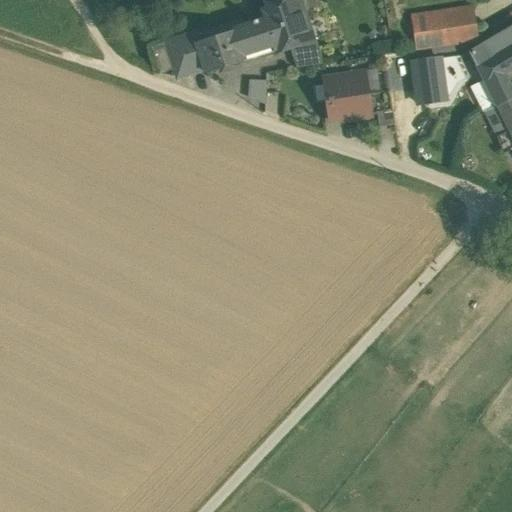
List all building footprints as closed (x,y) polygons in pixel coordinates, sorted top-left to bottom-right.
[(312,38),(299,0),(298,0),(288,3),(292,14),(297,12),(306,40),(312,38)] [(292,14),(288,3),(261,12),(264,22),(234,32),(244,62),(244,63),(290,48),(315,40),(314,37),(312,38),(306,40),(297,12),(292,14)] [(471,6),(412,15),(417,50),(476,42),(471,6)] [(511,28),(470,53),(484,83),(503,73),(511,68),(511,28)] [(197,44),(196,44),(204,69),(206,74),(244,62),(234,32),(197,44)] [(194,35),(167,43),(179,78),(204,69),(196,44),(197,44),(194,35)] [(315,40),(290,48),(296,69),(323,65),(315,40)] [(440,60),(413,64),(419,105),(446,101),(440,60)] [(511,90),(503,73),(484,83),(496,106),(511,99),(511,90)] [(362,80),(344,82),(343,76),(324,79),(330,122),(377,115),(378,115),(375,94),(364,95),(362,80)] [(250,100),(267,100),(267,79),(250,79),(250,100)] [(389,92),(375,94),(378,115),(377,115),(379,128),(394,126),(391,103),(389,92)] [(511,99),(496,106),(503,121),(511,116),(511,99)] [(511,116),(503,121),(509,133),(511,138),(511,116)] [(511,138),(509,133),(496,139),(504,154),(510,150),(505,141),(511,138)]
